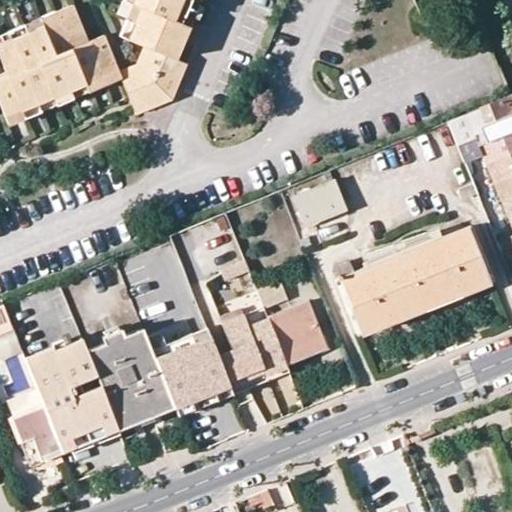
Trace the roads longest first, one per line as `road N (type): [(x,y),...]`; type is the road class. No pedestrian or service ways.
road 1 (tertiary): [(126,511),(511,360)]
road 2 (residential): [(254,151),(462,64)]
road 3 (residential): [(249,0),(170,185)]
road 4 (residential): [(0,255),(170,185)]
road 5 (residential): [(254,151),(318,0)]
